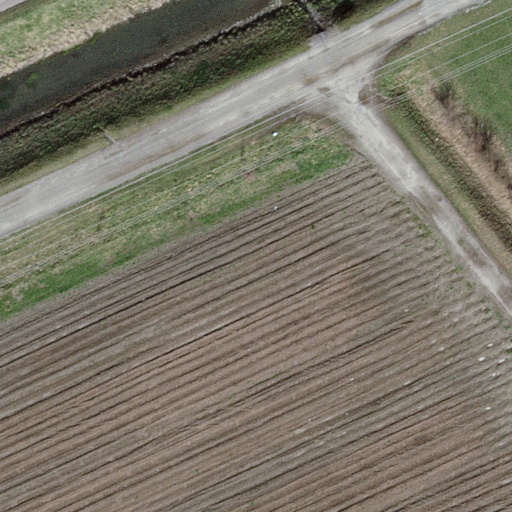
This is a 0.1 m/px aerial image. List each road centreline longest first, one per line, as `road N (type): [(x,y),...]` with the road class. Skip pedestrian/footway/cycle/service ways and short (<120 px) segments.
road 1 (track): [(485,0),(0,225)]
road 2 (track): [(511,312),(371,136),(339,67)]
